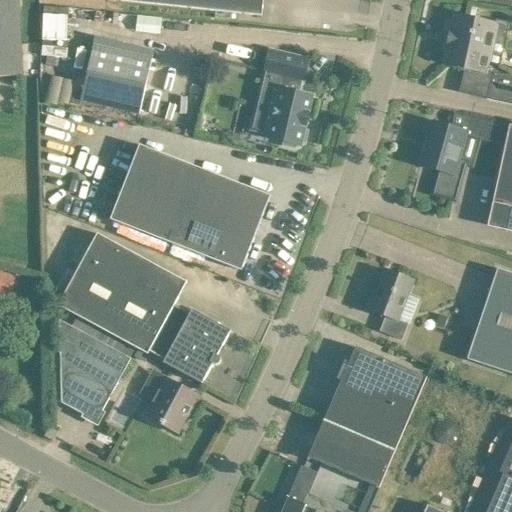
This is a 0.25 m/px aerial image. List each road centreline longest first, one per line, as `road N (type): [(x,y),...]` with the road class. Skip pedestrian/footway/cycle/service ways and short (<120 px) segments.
road 1 (unclassified): [(211,511),(328,255),(377,99),(395,0)]
road 2 (unclassified): [(130,511),(0,443)]
